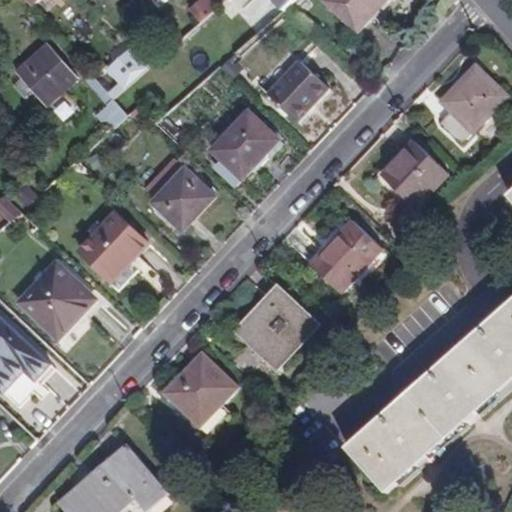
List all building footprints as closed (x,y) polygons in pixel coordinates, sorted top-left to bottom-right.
[(141,0),(152,12),(157,7),(150,0),(141,0)] [(202,24),(230,0),(229,0),(208,0),(193,13),(202,24)] [(297,0),(274,0),(284,12),(288,8),(297,0)] [(301,0),(290,10),(300,19),(311,7),(304,0),(301,0)] [(392,0),(329,0),(328,2),(360,33),(392,0)] [(18,74),(22,78),(35,93),(47,107),(79,78),(50,46),(18,74)] [(331,90),(303,62),(271,95),(300,123),(331,90)] [(508,98),(477,68),(442,105),(452,114),(442,124),(464,145),(508,98)] [(116,99),(93,73),(86,80),(108,106),(116,99)] [(35,93),(22,78),(14,85),(28,100),(35,93)] [(115,101),(99,116),(113,132),(129,118),(115,101)] [(244,180),(280,141),(251,114),(214,152),(225,164),(219,170),(228,178),(234,171),(244,180)] [(451,176),(417,144),(384,178),(419,210),(451,176)] [(185,232),(215,198),(187,171),(157,203),(185,232)] [(22,211),(6,196),(0,201),(0,210),(10,221),(22,211)] [(150,244),(118,215),(82,254),(113,284),(150,244)] [(384,252),(355,223),(312,268),(342,296),(384,252)] [(96,301),(61,267),(24,305),(58,340),(96,301)] [(316,325),(279,290),(242,329),(280,364),(316,325)] [(393,495),(511,387),(511,306),(352,450),(393,495)] [(53,366),(5,320),(0,315),(0,389),(5,395),(26,373),(37,383),(53,366)] [(239,390),(204,357),(167,396),(202,430),(239,390)] [(154,511),(172,497),(131,449),(64,507),(68,511),(125,511),(138,502),(146,511),(154,511)]
